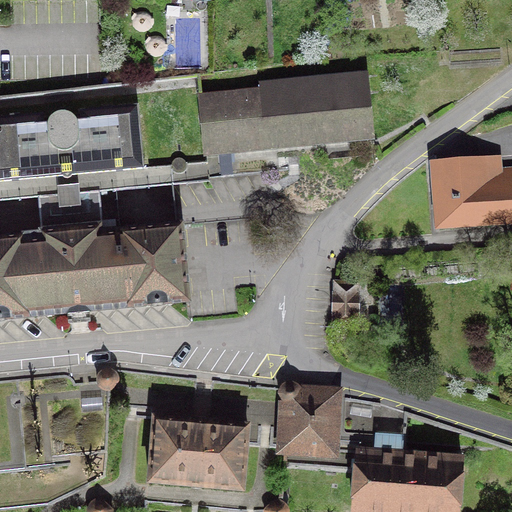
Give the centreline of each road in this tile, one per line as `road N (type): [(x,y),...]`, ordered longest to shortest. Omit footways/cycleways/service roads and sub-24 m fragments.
road 1 (residential): [(275,333),(0,351)]
road 2 (residential): [(275,333),(340,376),(511,430)]
road 3 (residential): [(511,75),(372,180),(328,227)]
road 4 (unknown): [(343,211),(141,196)]
road 5 (residential): [(328,227),(358,246),(511,240)]
